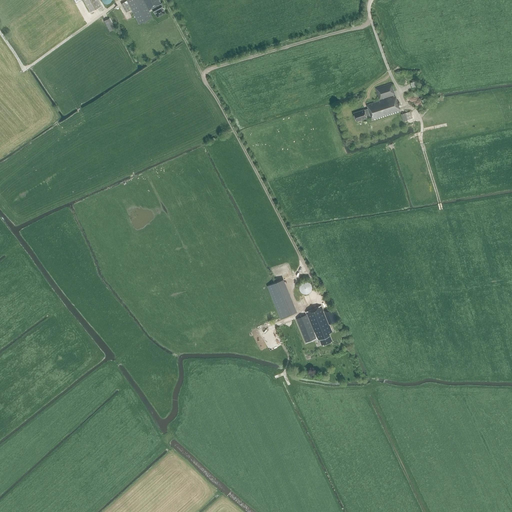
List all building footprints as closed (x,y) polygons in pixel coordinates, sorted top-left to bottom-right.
[(97,0),(82,0),(90,12),(101,6),(97,0)] [(126,0),(127,1),(121,4),(125,13),(129,11),(127,7),(129,6),(139,24),(152,18),(148,10),(152,9),(157,17),(164,13),(162,10),(163,10),(161,7),(163,7),(159,0),(126,0)] [(104,21),(109,32),(115,29),(109,18),(104,21)] [(418,86),(417,81),(410,83),(412,90),(417,89),(417,87),(418,86)] [(366,105),(368,109),(364,110),(364,109),(353,113),(356,122),(367,118),(367,117),(369,116),(371,120),(372,121),(400,112),(396,97),(391,83),(375,88),(379,101),(366,105)] [(412,118),(410,112),(401,114),(403,121),(412,118)] [(282,278),(267,285),(281,318),(297,311),(282,278)] [(329,325),(336,322),(331,309),(313,316),(312,312),(296,319),(306,343),(317,338),(318,341),(319,340),(322,345),(332,341),(329,334),(332,332),(329,325)]
